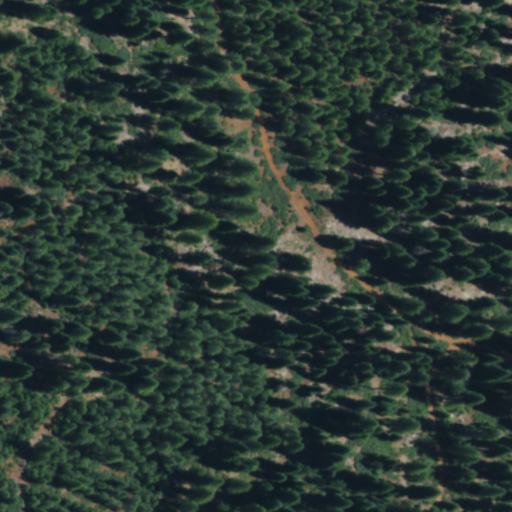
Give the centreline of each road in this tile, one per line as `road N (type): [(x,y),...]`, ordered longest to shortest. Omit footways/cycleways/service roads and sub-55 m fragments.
road 1 (track): [(437,361),(381,294),(264,87),(249,0)]
road 2 (track): [(434,511),(437,361)]
